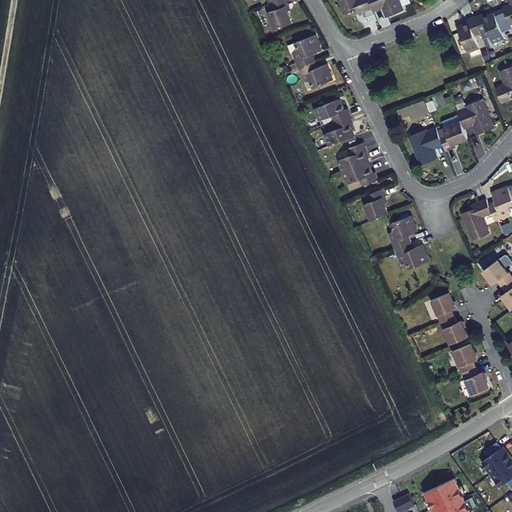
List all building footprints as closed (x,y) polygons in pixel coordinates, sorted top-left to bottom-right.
[(289,3),(288,0),(274,0),(272,1),(274,8),(270,10),(276,26),(293,20),(288,9),(287,4),(289,3)] [(370,0),(338,0),(344,14),(355,9),(356,13),(359,12),(360,14),(364,12),(366,16),(375,12),(374,10),(373,6),(370,0)] [(370,0),(373,6),(382,3),(383,7),(387,16),(404,9),(401,3),(399,0),(370,0)] [(486,15),(485,12),(478,15),(483,30),(490,27),(495,40),(507,35),(506,32),(511,29),(511,25),(511,23),(505,7),(486,15)] [(470,18),(471,20),(459,25),(468,50),(480,45),(475,33),(483,30),(478,15),(470,18)] [(319,49),(313,34),(286,44),(288,52),(291,51),(297,65),(311,60),(309,53),(319,49)] [(324,62),(314,66),(311,60),(297,65),(302,80),(307,78),(310,85),(330,78),(324,62)] [(511,68),(502,73),(507,86),(497,90),(502,103),(511,99),(511,68)] [(342,107),(338,96),(312,106),(316,116),(328,112),(332,120),(348,114),(345,106),(342,107)] [(428,111),(423,98),(396,109),(400,117),(408,114),(409,118),(428,111)] [(467,110),(458,113),(462,124),(463,127),(472,123),(473,127),(477,136),(494,130),(482,101),(466,107),(467,110)] [(347,122),(351,121),(348,114),(332,120),(334,127),(322,131),(326,143),(352,133),(347,122)] [(444,131),(446,134),(439,137),(441,142),(442,146),(445,153),(452,150),(451,147),(456,145),(468,140),(465,131),(463,127),(462,124),(444,131)] [(432,146),(441,142),(439,137),(435,129),(426,133),(425,130),(409,137),(420,166),(437,159),(434,150),(432,146)] [(364,147),(361,139),(345,146),(348,152),(335,158),(340,170),(366,160),(361,148),(364,147)] [(373,169),(370,170),(366,160),(340,170),(344,180),(357,175),(360,183),(376,177),(373,169)] [(383,194),(380,186),(365,193),(368,200),(362,203),(369,218),(385,211),(379,196),(383,194)] [(511,207),(511,196),(508,186),(492,193),(496,203),(489,205),(492,213),(495,221),(509,216),(507,210),(511,207)] [(489,232),(483,216),(492,213),(489,205),(487,198),(477,202),(478,206),(470,209),(460,213),(470,239),(489,232)] [(417,227),(410,212),(391,220),(394,228),(388,231),(393,244),(410,238),(407,231),(417,227)] [(422,241),(413,245),(410,238),(393,244),(399,259),(405,256),(408,265),(428,257),(422,241)] [(493,280),(497,286),(509,277),(505,271),(504,272),(500,267),(508,261),(502,252),(479,269),(489,283),(493,280)] [(511,281),(509,277),(497,286),(501,292),(497,294),(507,309),(511,305),(511,281)] [(437,321),(451,315),(448,309),(453,307),(446,291),(429,298),(435,314),(434,314),(437,321)] [(453,322),(451,315),(437,321),(440,328),(441,327),(447,343),(465,336),(458,320),(453,322)] [(459,373),(473,367),(470,361),(475,359),(468,343),(451,350),(457,366),(456,366),(459,373)] [(475,374),(473,367),(459,373),(462,380),(463,380),(469,395),(487,388),(480,372),(475,374)] [(511,489),(511,460),(508,455),(506,457),(497,444),(485,453),(489,459),(482,465),(500,489),(507,483),(511,489)] [(471,511),(458,485),(429,499),(435,511),(471,511)] [(413,500),(398,508),(399,511),(418,511),(419,511),(413,500)]
